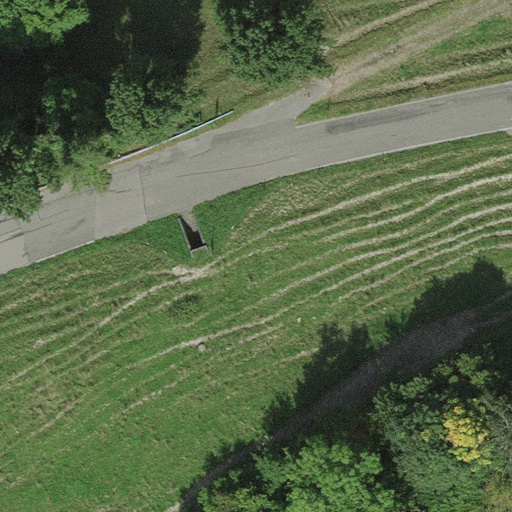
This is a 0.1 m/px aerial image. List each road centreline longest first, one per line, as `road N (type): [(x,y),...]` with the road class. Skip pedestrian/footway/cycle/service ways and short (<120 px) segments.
road 1 (unclassified): [(95,198),(302,140),(511,104)]
road 2 (track): [(199,169),(489,0)]
